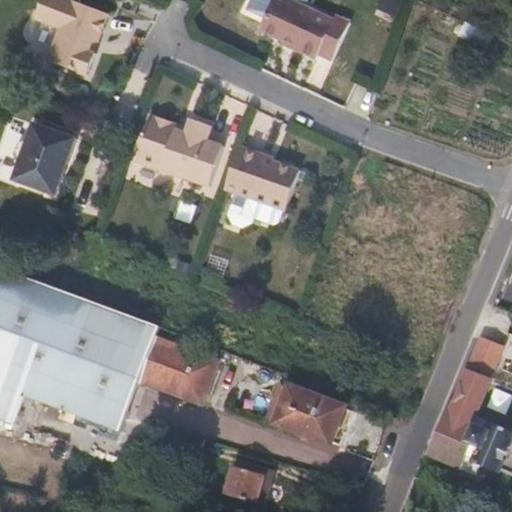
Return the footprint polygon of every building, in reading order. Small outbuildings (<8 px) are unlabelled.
[(99,43),(110,15),(70,0),(43,0),(36,19),(62,29),(49,62),(89,76),(93,64),(97,53),(90,50),(94,41),(99,43)] [(284,45),(294,49),(318,61),(320,55),(333,62),(352,23),(337,16),(335,20),(290,0),(275,0),(261,31),(285,42),(284,45)] [(398,0),(379,0),(375,11),(391,18),(398,0)] [(135,161),(211,188),(225,147),(208,141),(213,127),(203,123),(192,120),(189,129),(156,118),(149,121),(135,161)] [(57,196),(77,139),(56,131),(34,124),(28,142),(26,140),(19,145),(15,156),(18,163),(20,164),(14,181),(57,196)] [(266,155),(242,146),(226,190),(236,193),(284,211),(287,211),(301,171),(274,161),(273,164),(264,160),(266,155)] [(275,158),(266,155),(264,160),(273,164),(274,161),(275,158)] [(280,223),(284,211),(236,193),(228,215),(233,225),(243,229),(253,224),(255,219),(274,226),(280,223)] [(228,263),(211,257),(206,272),(223,277),(228,263)] [(173,270),(192,277),(195,267),(176,260),(173,270)] [(162,327),(0,267),(0,419),(16,425),(27,397),(65,410),(61,419),(67,421),(74,424),(77,415),(122,432),(141,381),(204,404),(218,362),(157,340),(162,327)] [(510,333),(487,325),(468,372),(450,414),(431,455),(459,467),(460,466),(465,467),(469,456),(476,459),(475,461),(511,475),(511,433),(493,425),(476,423),(477,419),(481,420),(487,406),(483,405),(492,382),(490,381),(510,333)] [(289,389),(282,386),(269,419),(277,422),(289,389)] [(346,408),(290,387),(289,389),(277,422),(276,424),(333,444),(346,410),(346,408)] [(353,413),(346,410),(333,444),(340,447),(353,413)] [(174,432),(165,430),(158,458),(168,460),(167,464),(199,471),(206,441),(174,432)] [(122,468),(139,473),(143,460),(126,455),(122,468)] [(262,488),(267,472),(236,463),(227,495),(265,506),(269,490),(262,488)] [(274,474),(267,472),(262,488),(269,490),(274,474)] [(440,511),(449,490),(421,480),(412,505),(430,511),(440,511)] [(47,491),(45,499),(57,503),(59,494),(47,491)]
